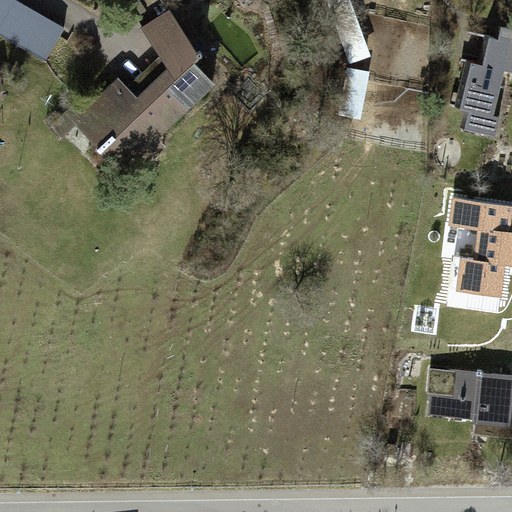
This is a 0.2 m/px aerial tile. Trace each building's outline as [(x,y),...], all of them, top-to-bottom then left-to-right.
[(66,27),(18,0),(0,0),(0,33),(46,61),(66,27)] [(327,0),(352,64),(371,57),(350,0),(327,0)] [(83,115),(93,127),(99,122),(111,135),(100,147),(129,179),(152,158),(135,142),(148,129),(156,137),(214,82),(195,63),(204,54),(202,51),(198,52),(171,11),(144,28),(170,68),(132,103),(123,94),(129,88),(121,79),(91,108),(83,115)] [(480,63),(469,61),(457,106),(467,109),(463,127),(496,135),(501,116),(495,115),(506,71),(511,72),(511,28),(500,26),(497,38),(487,35),(480,63)] [(356,118),(365,71),(349,68),(341,115),(356,118)] [(83,99),(63,117),(68,123),(59,131),(72,146),(93,127),(83,115),(91,108),(83,99)] [(59,131),(68,123),(63,117),(54,125),(59,131)] [(473,199),(452,196),(443,255),(462,258),(460,270),(483,273),(493,208),(472,205),(473,199)] [(446,370),(433,369),(431,392),(435,393),(433,412),(477,417),(475,433),(511,437),(511,416),(508,417),(511,383),(511,375),(446,368),(446,370)]
